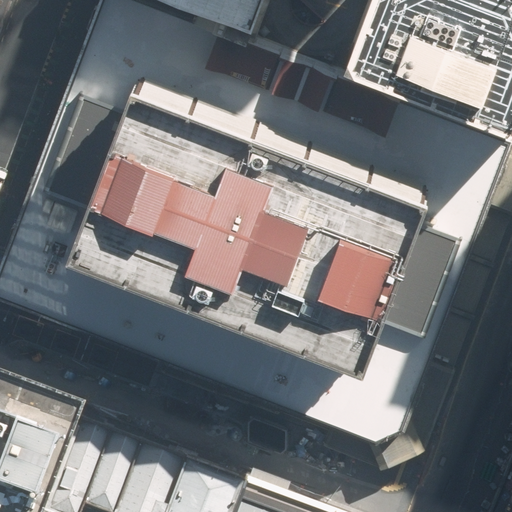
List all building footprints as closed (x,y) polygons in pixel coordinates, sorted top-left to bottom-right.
[(511,135),(511,131),(162,0),(104,0),(99,13),(88,42),(77,72),(64,107),(55,130),(46,155),(29,199),(0,276),(0,289),(374,431),(389,423),(403,415),(511,135)] [(162,0),(511,131),(511,109),(511,110),(351,49),(370,0),(266,0),(258,21),(205,0),(162,0)] [(205,0),(258,21),(266,0),(205,0)] [(511,110),(511,109),(511,0),(370,0),(351,49),(511,110)] [(0,511),(44,511),(78,423),(17,401),(0,394),(0,511)] [(283,427),(253,416),(248,419),(248,438),(251,441),(282,451),(287,446),(287,431),(283,427)] [(110,435),(78,423),(44,511),(82,511),(85,507),(110,435)] [(97,511),(114,511),(140,446),(110,435),(85,507),(97,511)] [(164,511),(183,463),(140,446),(114,511),(164,511)] [(164,511),(233,511),(243,486),(183,463),(164,511)] [(312,511),(243,486),(233,511),(312,511)]
